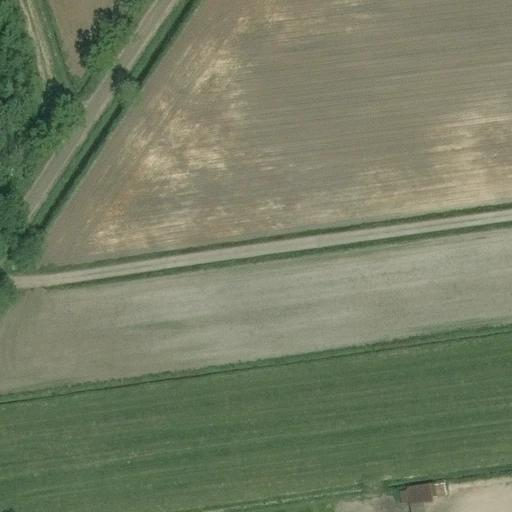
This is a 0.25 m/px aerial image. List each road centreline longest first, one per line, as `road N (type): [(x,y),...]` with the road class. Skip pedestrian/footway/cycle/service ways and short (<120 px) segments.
road 1 (unknown): [(0,280),(23,285),(511,214)]
road 2 (unclassified): [(0,243),(161,0)]
